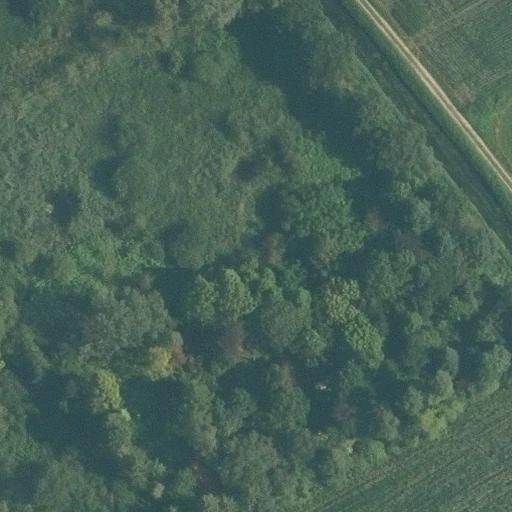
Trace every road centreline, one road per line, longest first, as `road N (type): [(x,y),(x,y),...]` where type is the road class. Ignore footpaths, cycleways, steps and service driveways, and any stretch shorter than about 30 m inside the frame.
road 1 (track): [(290,0),(511,285)]
road 2 (track): [(511,194),(356,0)]
